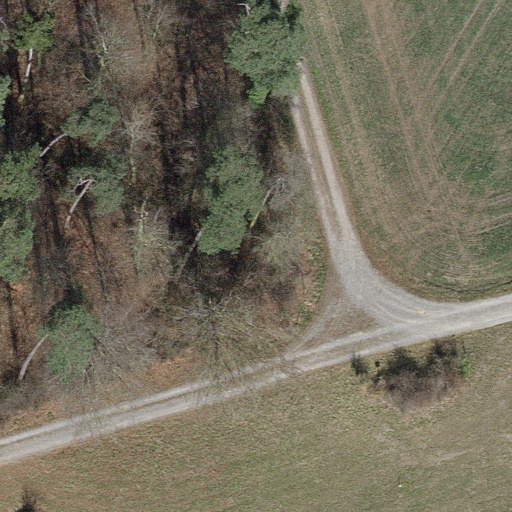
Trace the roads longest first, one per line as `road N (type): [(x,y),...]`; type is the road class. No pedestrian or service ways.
road 1 (track): [(0,446),(511,300)]
road 2 (track): [(270,0),(365,337)]
